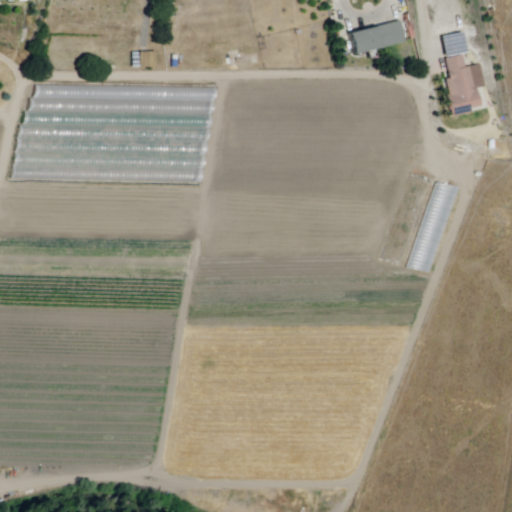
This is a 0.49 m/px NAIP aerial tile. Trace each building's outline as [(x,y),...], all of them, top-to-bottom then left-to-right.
[(401,21),(407,43),(355,57),(349,35),(401,21)] [(140,53),(156,53),(157,70),(140,70),(140,53)] [(463,56),(445,60),(450,79),(445,80),(449,95),(446,96),(449,112),(452,111),(454,120),(473,115),(472,109),(482,106),(479,90),(476,90),(470,67),(466,68),(463,56)] [(33,123),(33,88),(204,88),(204,123),(33,123)] [(430,275),(459,188),(410,171),(381,258),(430,275)]
